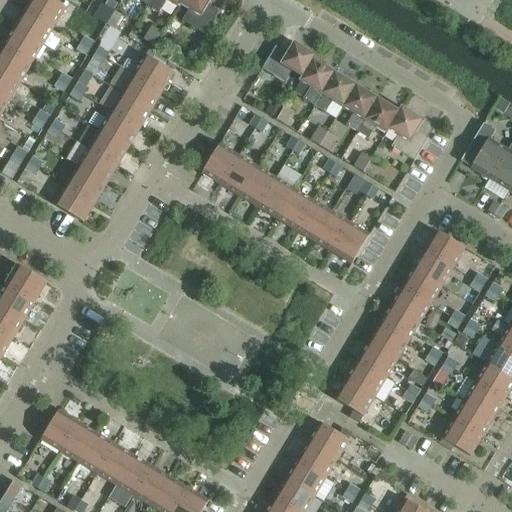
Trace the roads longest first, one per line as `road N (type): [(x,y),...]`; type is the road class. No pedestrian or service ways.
road 1 (residential): [(430,191),(464,133),(450,106),(274,1)]
road 2 (residential): [(247,493),(43,369)]
road 3 (residential): [(362,304),(162,180)]
road 4 (residential): [(247,493),(362,304)]
road 5 (residential): [(162,180),(274,1)]
road 6 (residential): [(362,304),(430,191)]
